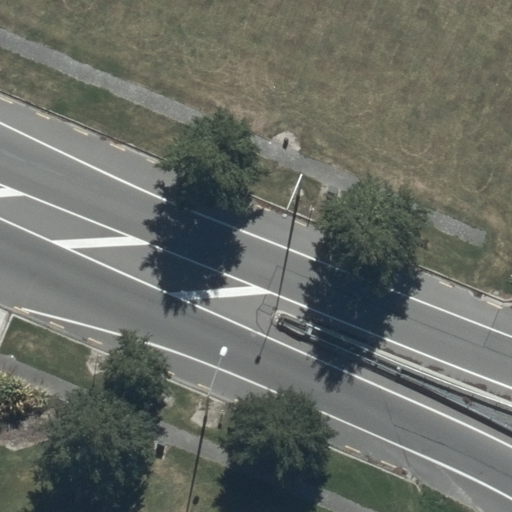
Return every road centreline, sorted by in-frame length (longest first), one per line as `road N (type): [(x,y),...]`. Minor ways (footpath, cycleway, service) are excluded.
road 1 (trunk): [(511,474),(260,360),(96,241)]
road 2 (trunk): [(96,241),(293,277),(511,363)]
